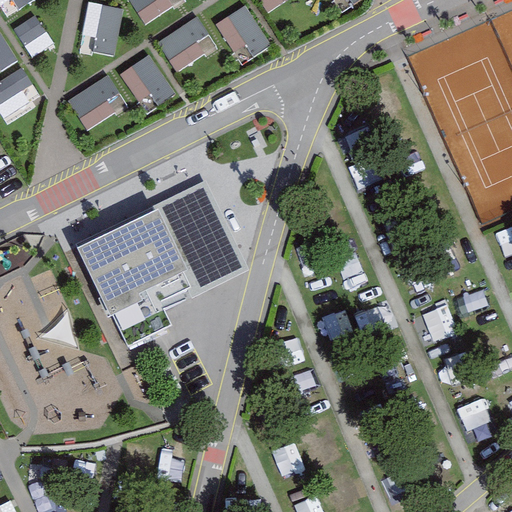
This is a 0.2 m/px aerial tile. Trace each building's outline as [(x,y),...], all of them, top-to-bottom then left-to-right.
[(39,0),(0,0),(10,18),(40,1),(39,0)] [(134,0),(145,24),(188,5),(185,0),(134,0)] [(262,0),(272,14),(294,0),(262,0)] [(91,5),(89,35),(100,36),(99,49),(120,50),(123,8),(91,5)] [(237,57),(269,40),(251,6),(219,22),(237,57)] [(40,17),(18,30),(34,54),(55,41),(40,17)] [(199,42),(211,34),(201,18),(161,44),(181,74),(208,55),(199,42)] [(0,25),(0,60),(5,71),(21,64),(2,24),(0,25)] [(149,112),(178,92),(152,55),(124,74),(149,112)] [(0,106),(7,119),(41,99),(24,70),(0,84),(0,106)] [(380,79),(387,104),(397,101),(390,76),(380,79)] [(71,103),(91,133),(129,108),(109,78),(71,103)] [(76,247),(128,351),(175,328),(168,313),(249,273),(204,183),(76,247)] [(21,511),(16,499),(3,505),(0,498),(0,511),(21,511)]
